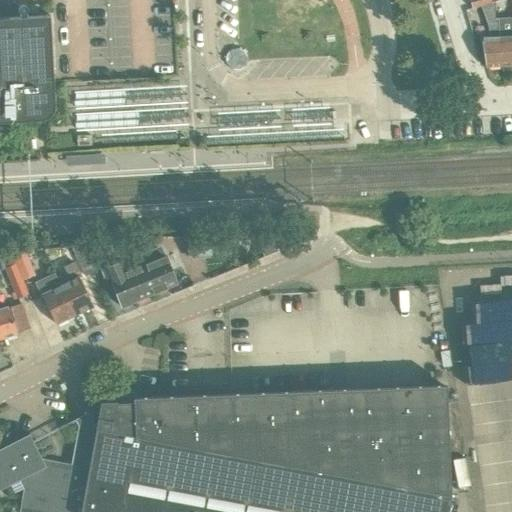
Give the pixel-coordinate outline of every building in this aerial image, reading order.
[(497,36),(497,18),(495,18),(492,3),(491,0),(469,0),(472,7),(481,5),(487,23),(488,36),(481,37),(485,66),(502,65),(497,36)] [(0,119),(45,117),(48,116),(51,111),(53,108),(48,13),(1,17),(0,17),(0,119)] [(511,16),(497,18),(497,36),(502,65),(511,64),(511,16)] [(119,238),(120,247),(132,246),(131,233),(118,234),(119,238)] [(187,236),(189,256),(229,253),(227,233),(187,236)] [(9,250),(10,251),(11,251),(22,279),(35,274),(24,244),(9,250)] [(106,259),(101,248),(90,253),(95,263),(106,259)] [(139,263),(152,294),(176,284),(165,255),(161,256),(158,248),(136,257),(139,263)] [(75,256),(85,275),(97,270),(87,250),(75,256)] [(0,251),(0,253),(5,267),(18,298),(28,294),(22,279),(11,251),(10,251),(0,251)] [(139,263),(136,257),(121,264),(136,300),(152,294),(139,263)] [(136,300),(121,264),(119,260),(100,269),(105,280),(109,278),(121,306),(136,300)] [(61,284),(60,284),(75,314),(93,305),(80,278),(82,277),(75,261),(64,266),(70,279),(61,284)] [(74,314),(75,314),(60,284),(56,275),(37,284),(56,323),(74,314)] [(29,327),(21,303),(8,307),(7,305),(0,306),(0,325),(4,337),(18,333),(17,331),(29,327)] [(511,337),(462,340),(463,360),(511,357),(511,337)] [(96,427),(450,494),(446,387),(437,387),(218,396),(190,397),(134,399),(101,401),(96,427)] [(19,511),(29,511),(35,481),(66,486),(67,482),(85,486),(96,427),(88,412),(75,419),(78,425),(75,444),(71,463),(51,459),(42,458),(29,433),(0,447),(0,488),(19,479),(23,488),(20,505),(19,511)] [(35,481),(29,511),(447,511),(451,494),(450,494),(96,427),(85,486),(67,482),(66,486),(35,481)]
